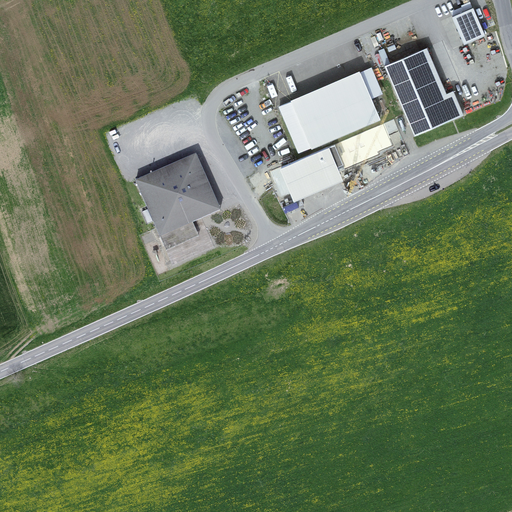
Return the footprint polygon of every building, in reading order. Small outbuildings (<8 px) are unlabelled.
[(485,35),(473,7),(452,16),(464,44),(485,35)] [(439,96),(420,50),(385,65),(414,135),(463,114),(453,90),(439,96)] [(279,107),(299,152),(380,118),(360,72),(291,101),(292,101),(279,107)] [(281,167),(292,193),(338,173),(335,165),(341,162),(334,145),(335,144),(281,167)] [(192,234),(188,225),(220,211),(196,155),(189,158),(184,147),(171,153),(176,164),(135,182),(164,246),(192,234)]
